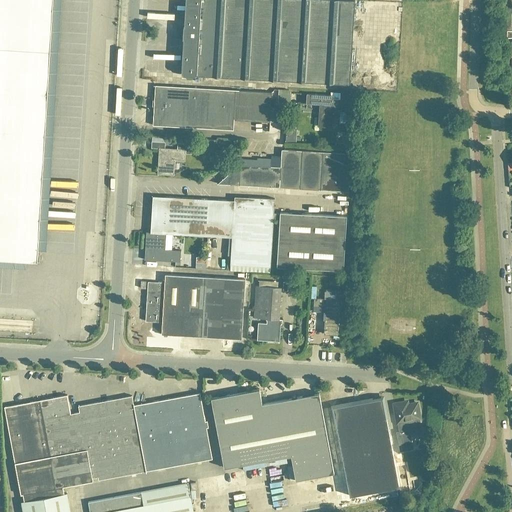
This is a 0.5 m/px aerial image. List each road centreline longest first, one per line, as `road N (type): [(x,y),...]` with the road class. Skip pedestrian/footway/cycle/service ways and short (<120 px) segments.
road 1 (unclassified): [(112,361),(133,0)]
road 2 (unclassified): [(379,375),(112,361)]
road 3 (residential): [(511,381),(496,115)]
road 4 (residential): [(496,115),(473,101),(476,0)]
